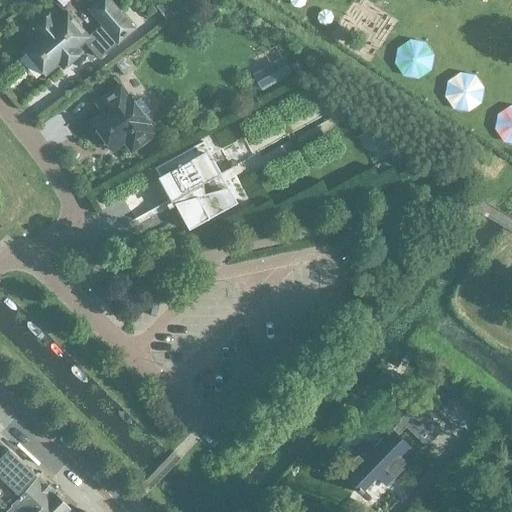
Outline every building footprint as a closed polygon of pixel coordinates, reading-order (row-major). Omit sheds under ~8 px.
[(117,43),(119,44),(136,29),(110,0),(99,0),(88,9),(103,26),(90,37),(68,13),(24,51),(27,55),(29,59),(35,66),(38,69),(43,72),(46,76),(62,62),(61,61),(76,49),(76,50),(85,42),(99,58),(117,43)] [(163,0),(155,6),(167,22),(196,0),(163,0)] [(395,71),(429,77),(435,45),(401,39),(395,71)] [(252,76),(259,90),(286,76),(278,62),(252,76)] [(445,102),(480,110),(486,79),(452,71),(445,102)] [(105,114),(92,123),(98,131),(95,133),(94,139),(98,143),(103,145),(106,143),(112,151),(125,142),(132,152),(156,135),(149,125),(150,124),(129,96),(128,96),(121,87),(98,104),(105,114)] [(511,144),(511,106),(493,120),(510,145),(511,144)] [(160,179),(172,200),(189,231),(238,204),(220,172),(251,153),(240,134),(210,153),(204,142),(155,168),(160,179)] [(427,409),(424,412),(416,404),(399,421),(402,425),(394,433),(390,430),(371,450),(366,444),(338,472),(341,474),(341,479),(347,485),(352,485),(358,491),(357,491),(361,495),(363,493),(362,492),(377,477),(386,486),(416,455),(398,437),(406,428),(426,448),(443,431),(441,428),(444,425),(427,409)] [(0,511),(35,475),(7,449),(0,456),(0,511)] [(4,511),(43,511),(58,497),(43,483),(37,477),(12,503),(13,504),(4,511)] [(65,511),(69,508),(58,497),(43,511),(65,511)]
